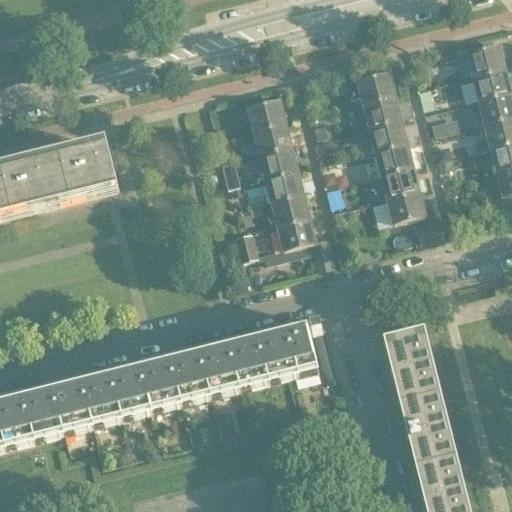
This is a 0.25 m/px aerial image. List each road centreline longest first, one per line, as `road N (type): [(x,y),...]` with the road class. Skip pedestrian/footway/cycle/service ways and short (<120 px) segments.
road 1 (residential): [(0,100),(402,0)]
road 2 (residential): [(0,378),(341,292)]
road 3 (residential): [(341,292),(398,511)]
road 4 (residential): [(341,292),(511,249)]
